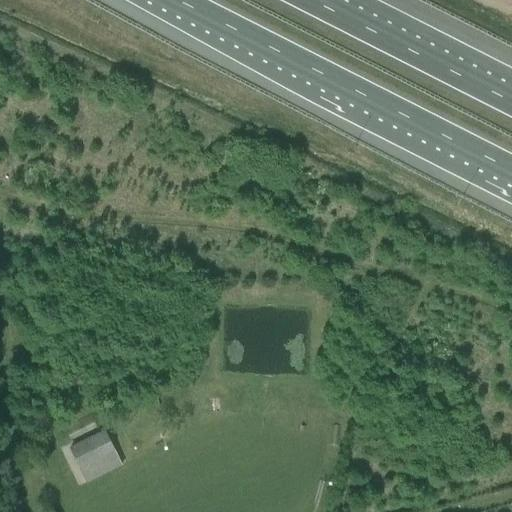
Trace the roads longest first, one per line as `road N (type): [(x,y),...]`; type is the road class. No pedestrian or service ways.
road 1 (motorway): [(171,0),(511,172)]
road 2 (motorway): [(511,102),(310,0)]
